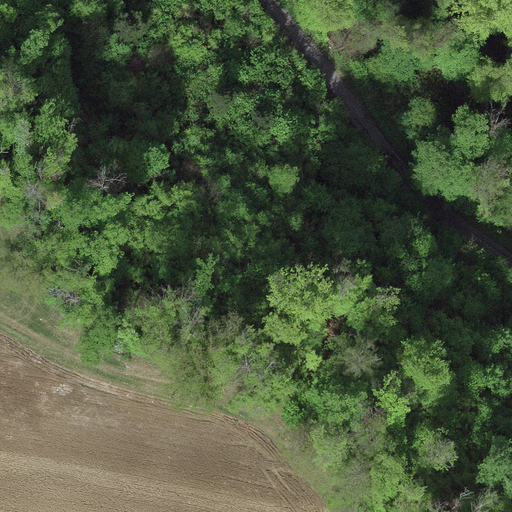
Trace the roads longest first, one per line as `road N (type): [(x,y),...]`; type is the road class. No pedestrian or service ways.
road 1 (track): [(368,511),(229,417),(57,362),(0,328)]
road 2 (unclassified): [(266,0),(403,169),(511,264)]
